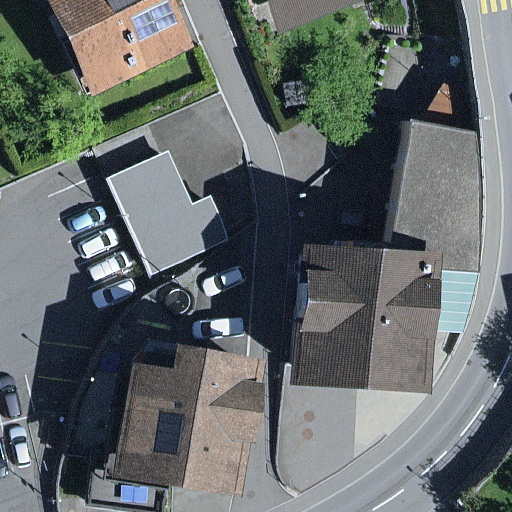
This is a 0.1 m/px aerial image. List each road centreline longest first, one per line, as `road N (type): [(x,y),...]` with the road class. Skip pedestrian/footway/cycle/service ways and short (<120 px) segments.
road 1 (residential): [(198,0),(271,186),(258,511)]
road 2 (secondary): [(363,511),(408,488),(451,448),(484,406),(511,349)]
